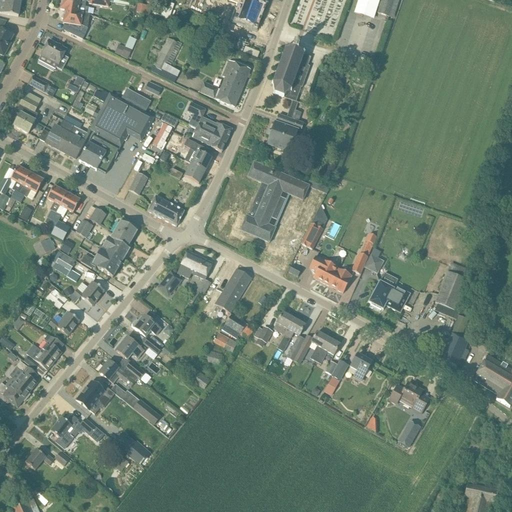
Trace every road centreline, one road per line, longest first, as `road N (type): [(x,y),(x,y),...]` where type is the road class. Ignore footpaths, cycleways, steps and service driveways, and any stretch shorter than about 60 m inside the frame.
road 1 (residential): [(511,424),(436,366),(209,243),(182,236)]
road 2 (residential): [(0,452),(182,236)]
road 3 (residential): [(182,236),(218,178),(288,0)]
road 4 (residential): [(182,236),(0,140)]
